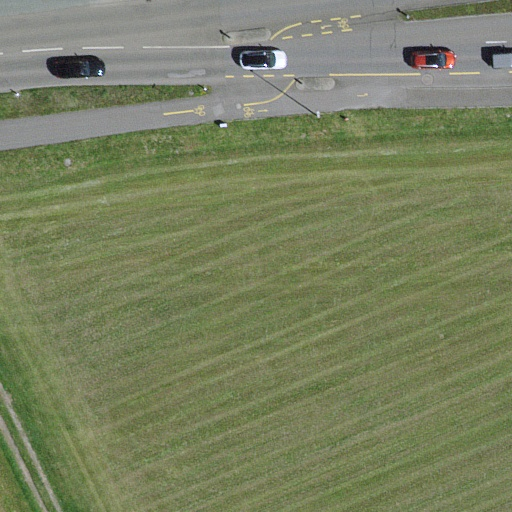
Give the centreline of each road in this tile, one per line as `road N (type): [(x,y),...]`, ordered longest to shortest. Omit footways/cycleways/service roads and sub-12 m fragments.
road 1 (tertiary): [(96,46),(210,58),(511,41)]
road 2 (tertiary): [(319,0),(158,27),(96,46)]
